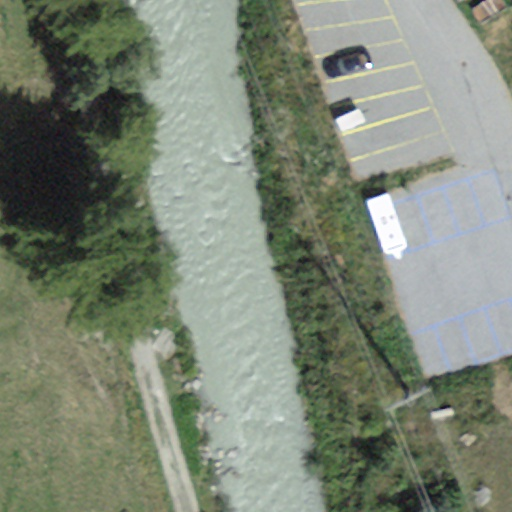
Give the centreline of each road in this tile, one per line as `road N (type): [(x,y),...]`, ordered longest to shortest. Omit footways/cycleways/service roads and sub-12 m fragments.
road 1 (track): [(74,0),(185,511)]
road 2 (residential): [(413,0),(505,153)]
